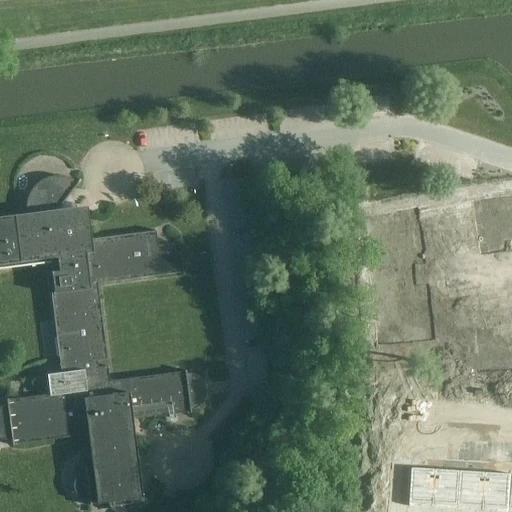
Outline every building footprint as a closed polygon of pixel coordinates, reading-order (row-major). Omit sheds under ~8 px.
[(29,211),(22,212),(23,214),(0,217),(0,268),(50,263),(54,292),(51,293),(57,336),(55,339),(57,355),(59,357),(61,372),(47,374),(50,394),(8,400),(8,399),(6,399),(7,406),(3,407),(0,408),(0,435),(5,438),(12,438),(13,445),(14,445),(14,444),(90,435),(94,467),(88,467),(88,466),(87,467),(88,474),(82,475),(78,479),(76,484),(76,490),(79,495),(84,498),(90,498),(90,506),(92,506),(92,505),(109,502),(111,507),(116,511),(121,511),(126,509),(130,505),(131,499),(143,498),(133,419),(191,412),(191,413),(192,413),(192,408),(198,406),(203,402),(206,396),(206,389),(204,383),(200,378),(194,376),(188,375),(187,370),(186,371),(111,381),(109,366),(99,367),(97,361),(108,359),(98,283),(183,272),(181,252),(173,253),(172,246),(158,248),(156,231),(92,239),(88,206),(58,210),(81,180),(80,179),(77,184),(69,180),(60,178),(52,178),(44,182),(37,187),(32,194),(29,202),(29,211)] [(511,203),(481,207),(486,255),(505,253),(502,229),(511,227),(511,203)] [(409,218),(369,222),(372,247),(412,242),(409,218)] [(463,233),(450,234),(453,261),(466,260),(463,233)] [(412,242),(372,247),(376,285),(402,282),(400,266),(415,265),(412,242)] [(402,282),(376,285),(381,323),(421,318),(418,294),(403,295),(402,282)] [(421,318),(381,323),(383,346),(424,342),(421,318)] [(483,329),(470,330),(471,357),(485,356),(483,329)] [(511,344),(497,346),(499,372),(511,371),(511,344)] [(497,346),(484,346),(486,373),(499,372),(497,346)] [(410,467),(407,508),(434,509),(436,469),(410,467)] [(436,469),(434,509),(459,511),(461,471),(436,469)] [(461,471),(459,511),(475,511),(484,511),(487,472),(461,471)] [(511,473),(487,472),(484,511),(509,511),(511,480),(511,473)]
